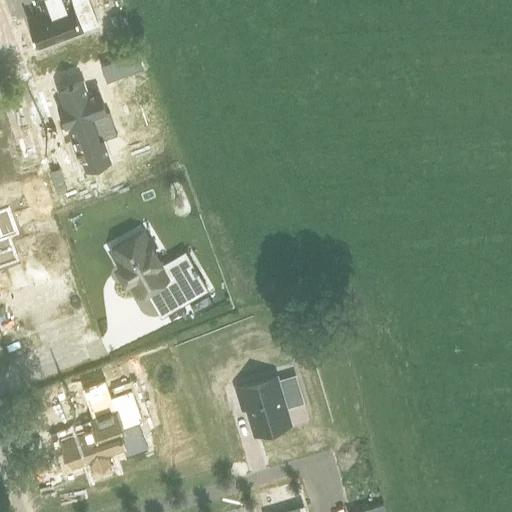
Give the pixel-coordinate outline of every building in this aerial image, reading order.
[(84,29),(83,28),(73,2),(78,0),(36,0),(37,2),(40,1),(44,10),(28,16),(39,46),(84,29)] [(107,81),(126,74),(120,57),(101,64),(107,81)] [(84,80),(58,89),(63,102),(59,103),(66,125),(70,124),(85,167),(111,158),(104,138),(101,138),(93,115),(106,111),(99,89),(88,93),(84,80)] [(2,96),(10,130),(23,127),(15,93),(2,96)] [(20,105),(25,116),(41,109),(36,97),(20,105)] [(0,268),(19,261),(10,238),(18,235),(9,208),(0,210),(0,268)] [(138,294),(146,289),(161,280),(168,291),(173,288),(181,303),(208,288),(195,266),(192,267),(195,272),(180,281),(175,272),(169,275),(162,263),(151,246),(150,247),(141,232),(143,231),(142,230),(112,248),(121,264),(118,265),(119,268),(121,268),(126,276),(124,277),(126,280),(129,278),(138,294)] [(0,281),(0,295),(19,289),(15,277),(15,276),(0,281)] [(31,327),(42,323),(33,297),(23,300),(1,308),(0,308),(0,318),(15,360),(40,351),(31,327)] [(202,329),(182,339),(191,358),(211,347),(202,329)] [(171,355),(148,363),(161,400),(184,392),(171,355)] [(276,379),(276,378),(275,375),(276,375),(276,374),(236,386),(243,407),(249,405),(256,430),(255,430),(255,432),(290,421),(290,420),(289,420),(285,407),(284,406),(290,404),(282,377),(276,379)] [(109,451),(124,446),(118,427),(143,418),(132,386),(109,394),(114,407),(93,414),(96,424),(62,436),(73,464),(90,458),(93,466),(112,459),(109,451)] [(355,498),(377,493),(375,484),(353,489),(355,498)] [(314,511),(312,503),(282,511),(314,511)] [(386,511),(384,503),(352,511),(386,511)]
